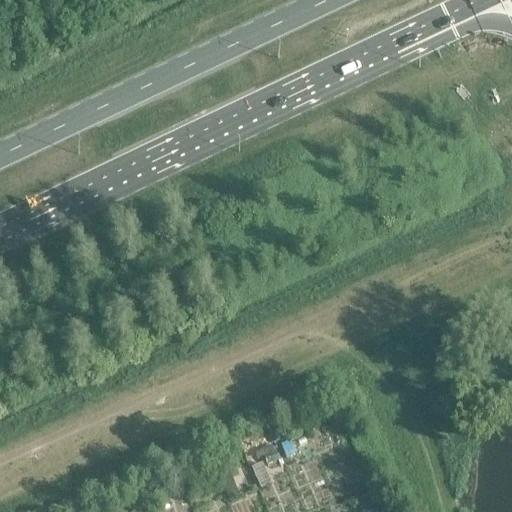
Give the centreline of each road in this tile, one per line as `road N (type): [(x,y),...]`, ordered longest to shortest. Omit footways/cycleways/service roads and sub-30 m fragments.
road 1 (trunk): [(0,226),(472,0)]
road 2 (trunk): [(325,0),(0,153)]
